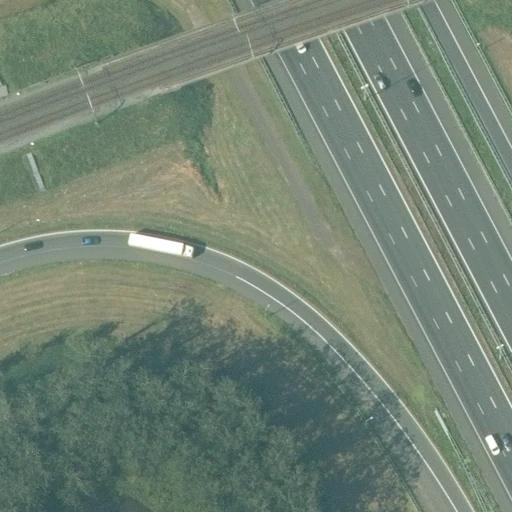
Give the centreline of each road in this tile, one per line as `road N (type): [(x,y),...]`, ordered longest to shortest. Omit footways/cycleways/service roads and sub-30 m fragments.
road 1 (motorway): [(0,256),(94,237),(155,240),(247,271),(338,342),(464,511)]
road 2 (motorway): [(272,0),(511,455)]
road 3 (motorway): [(511,312),(348,0)]
road 4 (motorway): [(511,163),(426,0)]
